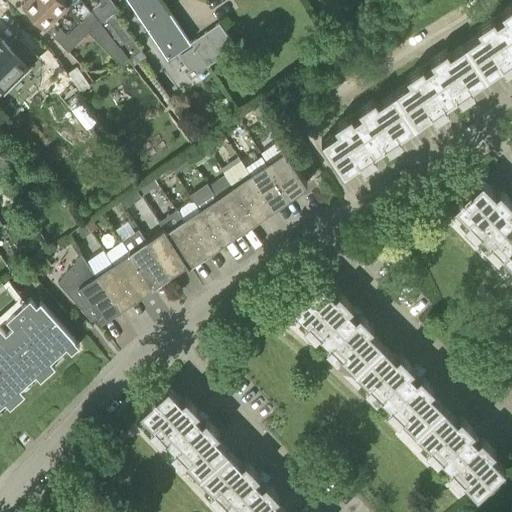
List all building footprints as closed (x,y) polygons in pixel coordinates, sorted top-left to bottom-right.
[(127,56),(119,45),(85,0),(24,0),(22,2),(68,49),(90,27),(120,62),(127,56)] [(85,0),(119,45),(120,45),(127,56),(129,58),(140,49),(114,12),(118,9),(111,0),(85,0)] [(191,40),(170,10),(169,11),(161,0),(128,0),(167,57),(191,40)] [(480,30),(465,41),(487,74),(503,63),(500,58),(511,50),(511,0),(500,9),(504,15),(496,20),(493,14),(477,25),(480,30)] [(191,41),(192,42),(193,43),(207,64),(235,44),(219,21),(191,41)] [(23,69),(37,56),(21,39),(22,38),(21,37),(11,47),(0,35),(0,64),(10,55),(23,69)] [(410,79),(394,89),(416,123),(433,111),(429,106),(438,101),(444,97),(446,101),(445,102),(445,103),(458,94),(458,93),(456,94),(453,90),(468,80),(471,85),(487,74),(465,41),(450,51),(446,46),(431,57),(434,62),(426,67),(423,63),(406,74),(410,79)] [(208,65),(207,64),(193,43),(179,53),(189,68),(189,69),(196,65),(200,71),(208,65)] [(76,65),(67,71),(80,90),(89,84),(76,65)] [(189,68),(185,71),(189,78),(200,71),(196,65),(189,69),(189,68)] [(416,123),(394,89),(379,100),(375,95),(359,107),(362,111),(354,117),(351,112),(333,124),(336,129),(322,139),(344,172),(361,160),(357,155),(372,146),(375,150),(373,151),(373,152),(386,143),(386,142),(384,143),(381,139),(396,129),(399,134),(416,123)] [(267,112),(261,103),(253,109),(259,117),(267,112)] [(195,126),(188,132),(195,141),(203,135),(195,126)] [(206,145),(189,156),(192,160),(196,165),(212,154),(206,145)] [(284,148),(266,161),(287,192),(304,180),(306,183),(307,182),(284,148)] [(189,156),(188,154),(187,152),(170,164),(171,165),(175,172),(192,160),(189,156)] [(266,161),(249,173),(270,204),(287,192),(266,161)] [(249,173),(232,184),(254,215),(270,204),(249,173)] [(153,176),(136,188),(141,195),(158,183),(153,177),(153,176)] [(454,207),(511,266),(511,209),(510,208),(511,205),(511,201),(500,189),(496,193),(482,179),(472,189),(470,187),(463,194),(465,196),(454,207)] [(232,184),(215,196),(236,227),(254,215),(232,184)] [(119,199),(125,209),(142,197),(141,195),(136,188),(119,199)] [(215,196),(199,207),(220,238),(236,227),(215,196)] [(199,207),(182,219),(203,250),(220,238),(199,207)] [(182,219),(182,218),(165,229),(189,263),(188,260),(203,250),(182,219)] [(94,219),(87,223),(92,232),(99,227),(94,219)] [(92,232),(87,223),(78,229),(84,237),(92,232)] [(163,226),(146,238),(167,270),(184,258),(188,264),(189,263),(165,229),(163,226)] [(129,250),(128,250),(150,281),(167,270),(146,238),(145,238),(138,227),(121,238),(129,250)] [(128,250),(112,261),(134,292),(150,281),(128,250)] [(116,304),(95,273),(80,252),(57,281),(90,318),(98,313),(101,318),(103,318),(101,315),(116,304)] [(112,261),(95,273),(116,304),(134,292),(112,261)] [(293,308),(353,369),(381,341),(369,329),(374,325),(360,311),(355,315),(349,308),(353,304),(339,290),(335,294),(321,280),(293,308)] [(0,405),(74,338),(40,301),(36,304),(30,297),(21,304),(28,311),(21,318),(15,311),(6,318),(13,325),(6,331),(0,325),(0,405)] [(353,369),(416,432),(444,405),(431,391),(435,387),(421,373),(416,377),(410,371),(414,366),(400,352),(396,356),(381,341),(353,369)] [(139,412),(200,476),(229,449),(216,435),(220,431),(206,416),(202,420),(196,414),(200,410),(186,395),(182,399),(168,385),(139,412)] [(444,405),(416,432),(477,495),(505,467),(492,454),(496,450),(482,435),(477,439),(471,433),(475,429),(461,414),(457,418),(444,405)] [(200,476),(233,511),(288,511),(275,498),(280,494),(266,480),(262,484),(255,477),(260,473),(246,458),(241,462),(229,449),(200,476)]
